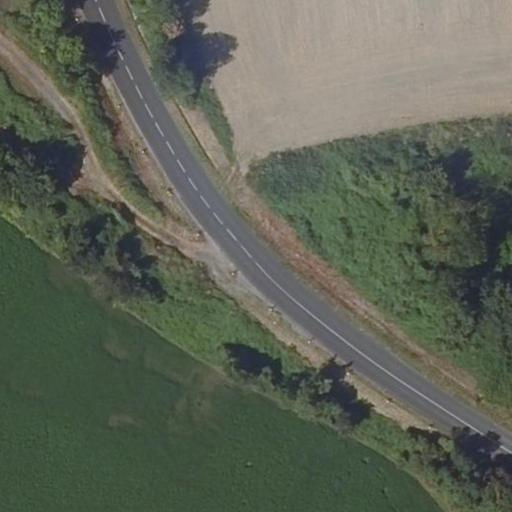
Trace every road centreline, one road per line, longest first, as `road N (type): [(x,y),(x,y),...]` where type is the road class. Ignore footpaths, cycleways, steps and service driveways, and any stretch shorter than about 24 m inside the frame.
road 1 (tertiary): [(106,0),(146,95),(214,208),(306,313),(511,448)]
road 2 (unknown): [(259,260),(222,274),(158,263),(0,169)]
